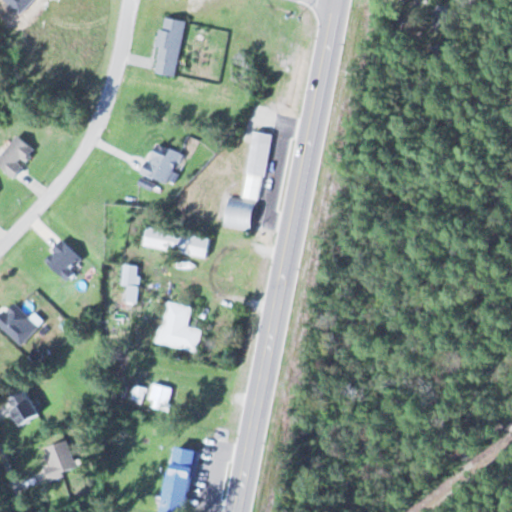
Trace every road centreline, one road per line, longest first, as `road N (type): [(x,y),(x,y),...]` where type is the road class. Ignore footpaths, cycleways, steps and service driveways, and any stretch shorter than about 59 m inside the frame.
road 1 (tertiary): [(333,0),(238,511)]
road 2 (residential): [(126,0),(91,144),(0,247)]
road 3 (residential): [(511,420),(392,511)]
